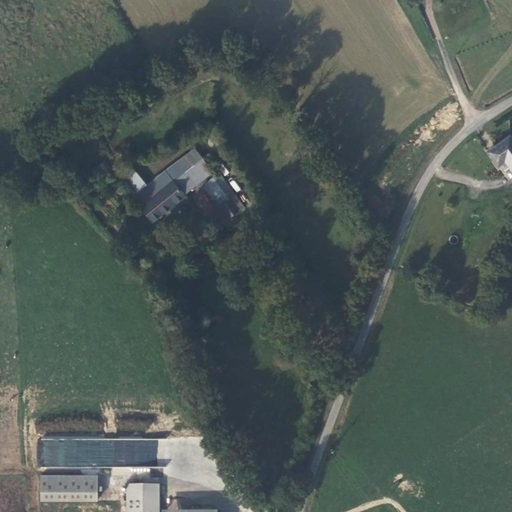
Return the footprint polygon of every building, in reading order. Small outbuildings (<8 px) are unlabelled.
[(511,140),(493,155),(504,170),(511,163),(511,140)] [(213,173),(202,160),(142,206),(140,209),(149,222),(183,197),(182,194),(211,175),(213,173)] [(213,177),(237,212),(244,208),(219,174),(213,177)] [(39,437),(38,465),(124,468),(125,440),(109,440),(109,439),(39,437)] [(97,475),(42,475),(42,502),(98,501),(97,475)] [(159,511),(159,485),(128,485),(127,511),(159,511)]
